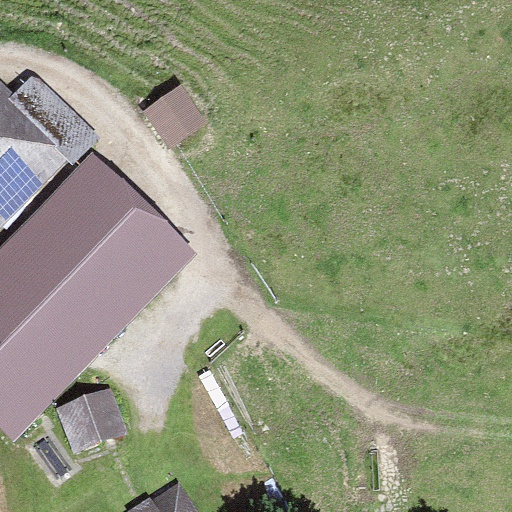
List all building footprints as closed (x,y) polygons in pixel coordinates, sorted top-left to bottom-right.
[(181,92),(151,113),(171,142),(201,122),(181,92)] [(0,212),(58,151),(0,96),(0,212)] [(87,177),(0,265),(0,405),(19,424),(176,264),(87,177)] [(101,382),(64,391),(75,437),(112,428),(101,382)] [(180,511),(170,498),(149,511),(180,511)]
